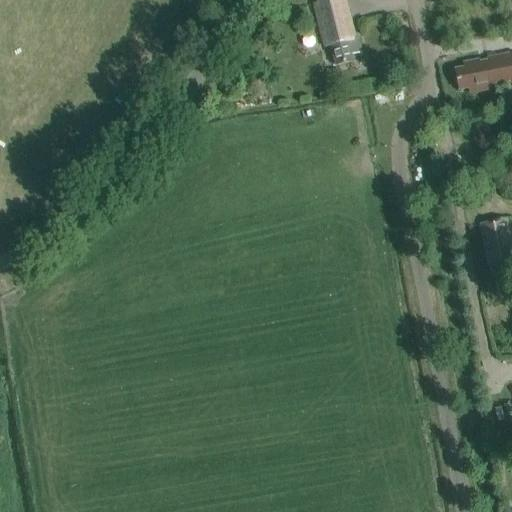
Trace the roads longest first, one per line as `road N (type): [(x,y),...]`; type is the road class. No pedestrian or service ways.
road 1 (track): [(413,0),(430,63),(408,109),(401,157),(461,511)]
road 2 (unclassified): [(0,269),(35,252),(188,88),(233,0)]
road 3 (unknown): [(430,63),(485,343),(494,363),(511,366)]
